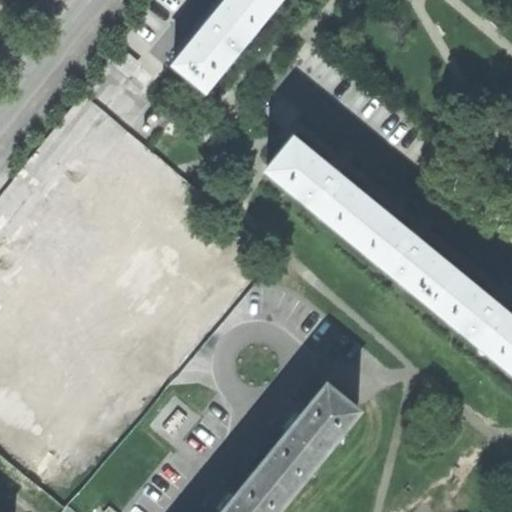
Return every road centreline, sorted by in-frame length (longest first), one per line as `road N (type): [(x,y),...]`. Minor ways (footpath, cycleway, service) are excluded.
road 1 (residential): [(511,284),(365,162)]
road 2 (residential): [(365,162),(334,137),(324,116),(328,100),(342,89),(374,86),(388,96),(394,117),(388,136)]
road 3 (residential): [(0,109),(80,7)]
